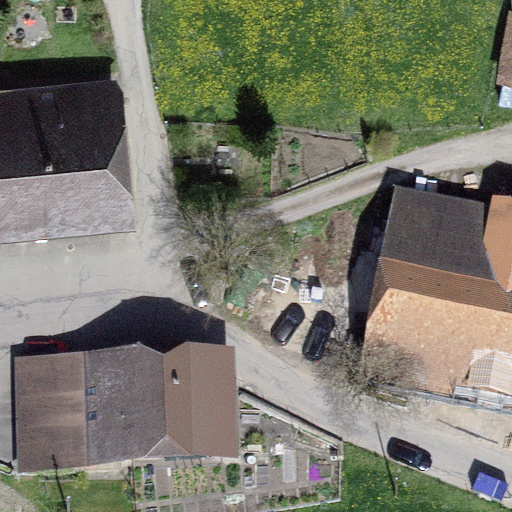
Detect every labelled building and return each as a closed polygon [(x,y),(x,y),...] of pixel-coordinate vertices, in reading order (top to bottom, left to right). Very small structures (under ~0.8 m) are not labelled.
[(505,61),(502,79),(511,80),(511,18),(505,61)] [(511,80),(502,79),(500,101),(511,102),(511,80)] [(0,212),(124,202),(116,101),(0,110),(0,212)] [(511,212),(403,190),(368,359),(511,388),(511,212)] [(78,474),(77,456),(210,451),(207,372),(74,378),(74,365),(66,366),(68,417),(40,419),(42,476),(78,474)]
